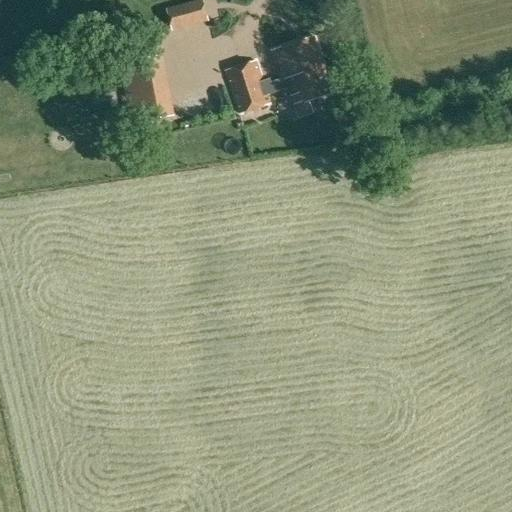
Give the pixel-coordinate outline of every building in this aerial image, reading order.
[(191,4),(167,10),(173,29),(196,23),(191,4)] [(271,81),(263,84),(268,99),(290,91),(300,117),(314,112),(310,102),(334,94),(314,37),(273,52),(282,80),(272,84),(271,81)] [(121,64),(132,123),(168,117),(162,86),(156,57),(140,60),(121,64)] [(270,105),(256,63),(226,72),(241,115),(270,105)] [(225,100),(183,103),(185,122),(226,119),(225,100)]
